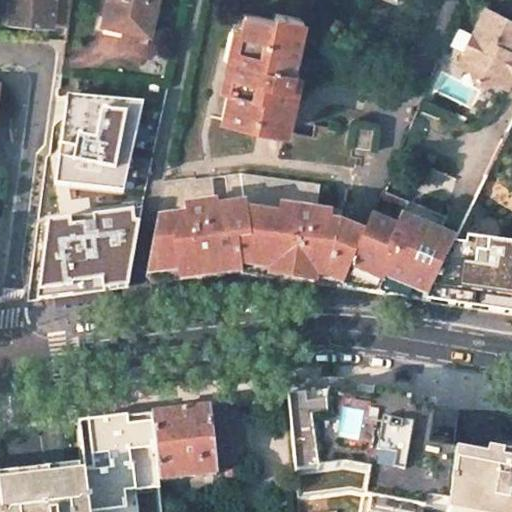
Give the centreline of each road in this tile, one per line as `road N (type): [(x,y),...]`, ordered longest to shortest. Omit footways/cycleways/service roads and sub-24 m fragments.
road 1 (secondary): [(511,356),(323,329),(16,367)]
road 2 (residential): [(16,367),(10,282),(44,67),(33,56),(0,52)]
